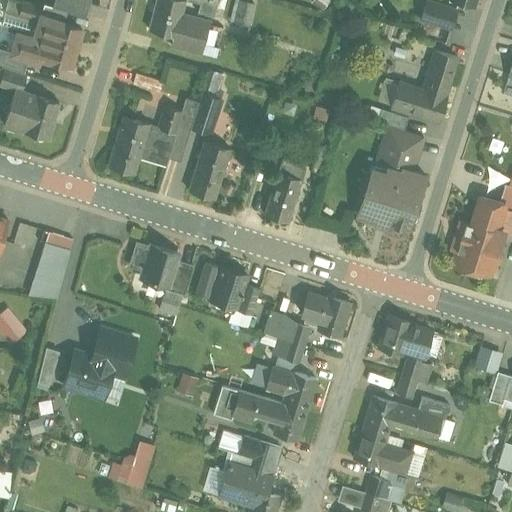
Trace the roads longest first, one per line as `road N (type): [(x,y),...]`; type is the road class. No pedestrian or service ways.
road 1 (residential): [(71,186),(376,281)]
road 2 (residential): [(497,0),(408,292)]
road 3 (residential): [(376,281),(304,511)]
road 4 (residential): [(124,0),(71,186)]
